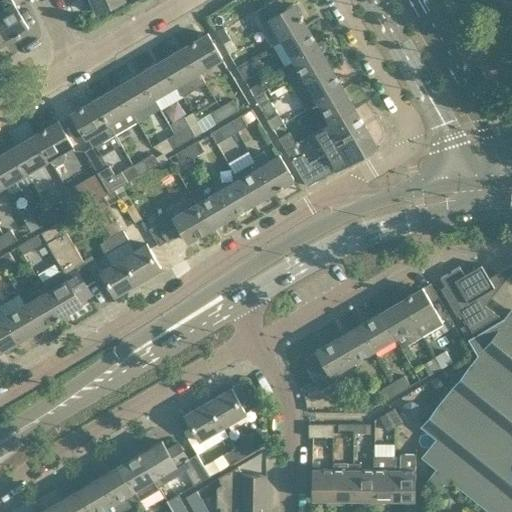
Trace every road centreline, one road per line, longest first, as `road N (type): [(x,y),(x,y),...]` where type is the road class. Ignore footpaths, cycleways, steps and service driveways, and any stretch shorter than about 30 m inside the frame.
road 1 (residential): [(333,191),(0,396)]
road 2 (secondary): [(372,204),(289,243),(196,302),(69,399)]
road 3 (residential): [(0,490),(254,340)]
road 4 (secondary): [(241,300),(385,230),(479,209)]
road 5 (residential): [(334,0),(409,150),(333,191)]
road 6 (tertiary): [(368,0),(447,139),(457,184)]
road 7 (tertiary): [(491,180),(482,130),(405,0)]
road 8 (secondary): [(69,399),(241,300)]
road 9 (residential): [(290,511),(292,416),(254,340)]
road 10 (residential): [(70,63),(185,0)]
road 11 (residential): [(254,340),(365,286)]
